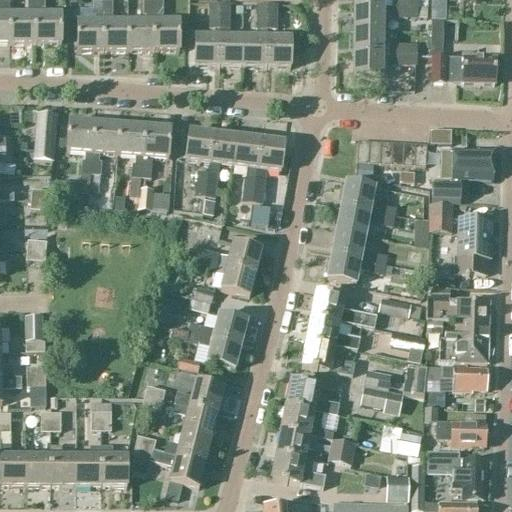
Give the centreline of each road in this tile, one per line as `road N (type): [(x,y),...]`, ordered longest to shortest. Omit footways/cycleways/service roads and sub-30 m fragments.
road 1 (residential): [(225,511),(321,109)]
road 2 (residential): [(499,511),(510,119)]
road 3 (residential): [(321,109),(126,91),(0,90)]
road 4 (residential): [(510,119),(321,109)]
